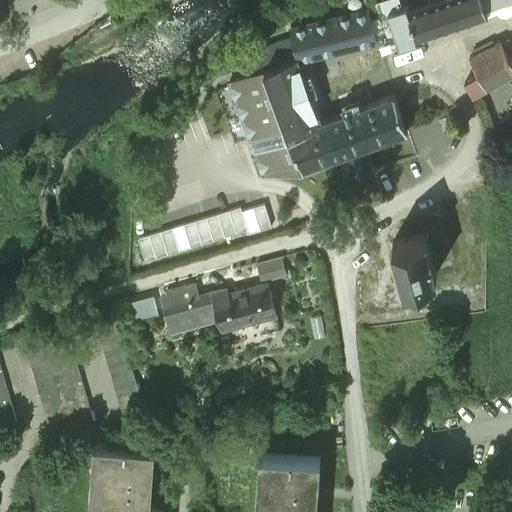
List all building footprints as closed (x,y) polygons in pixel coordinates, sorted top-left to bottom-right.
[(12,0),(16,11),(45,0),(12,0)] [(511,0),(441,0),(409,11),(407,11),(416,39),(488,15),(486,9),(511,0)] [(407,5),(371,17),(376,41),(378,40),(379,43),(382,46),(384,47),(388,48),(416,39),(407,11),(409,11),(407,5)] [(369,9),(291,27),(293,36),(257,49),(259,53),(247,58),(252,72),(229,80),(264,174),(304,170),(303,169),(339,156),(366,146),(407,130),(393,94),(320,122),(298,60),(376,41),(371,17),(369,9)] [(511,62),(501,41),(469,58),(478,75),(485,90),(511,75),(511,62)] [(478,75),(463,83),(471,98),(485,90),(478,75)] [(366,146),(339,156),(349,182),(376,172),(366,146)] [(241,205),(138,237),(145,260),(248,228),(249,233),(271,226),(264,203),(243,210),(241,205)] [(425,232),(393,241),(404,282),(436,273),(425,232)] [(281,256),(257,263),(261,279),(286,273),(281,256)] [(195,282),(166,290),(166,293),(160,294),(170,333),(218,320),(211,291),(199,294),(195,282)] [(268,282),(228,293),(226,287),(211,291),(218,320),(221,330),(276,315),(268,282)] [(143,402),(117,314),(96,320),(121,408),(143,402)] [(68,331),(47,337),(72,426),(94,419),(68,331)] [(72,426),(47,337),(26,343),(51,432),(72,426)] [(0,360),(0,423),(16,419),(0,360)] [(143,402),(121,408),(124,419),(146,413),(143,402)] [(154,445),(93,441),(89,503),(101,504),(100,511),(161,511),(162,509),(150,508),(154,445)] [(316,511),(320,456),(258,452),(254,511),(316,511)]
